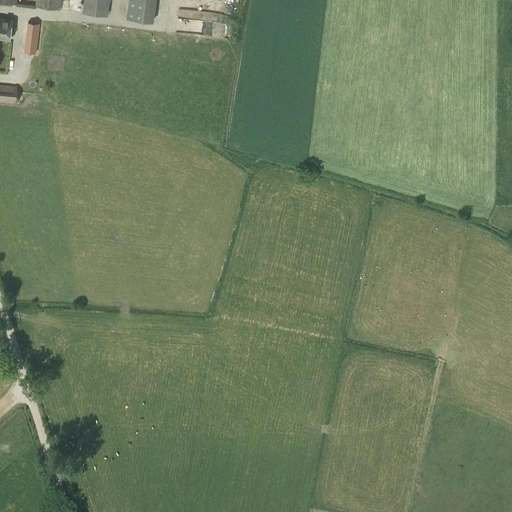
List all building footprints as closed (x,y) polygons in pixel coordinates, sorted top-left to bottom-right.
[(35,0),(35,6),(60,9),(61,0),(35,0)] [(84,0),(83,11),(108,14),(110,0),(84,0)] [(127,0),(125,19),(152,22),(155,0),(127,0)] [(0,18),(0,37),(10,39),(12,20),(0,18)] [(29,22),(25,51),(33,52),(37,23),(29,22)] [(0,101),(15,103),(19,98),(19,93),(17,87),(0,85),(0,101)]
